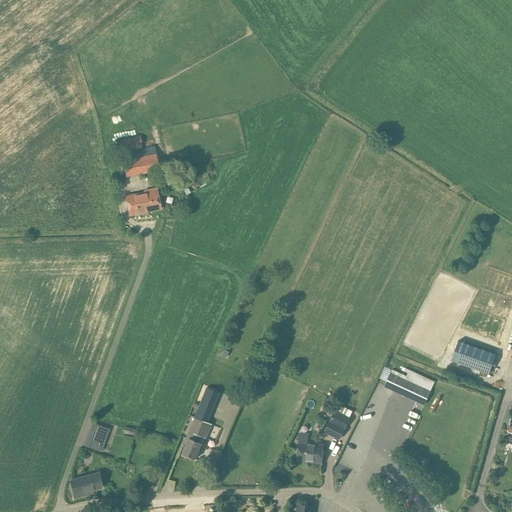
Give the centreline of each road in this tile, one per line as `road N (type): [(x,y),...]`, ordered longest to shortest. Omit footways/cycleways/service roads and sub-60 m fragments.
road 1 (unclassified): [(61,511),(63,484),(146,256),(145,233)]
road 2 (unclassified): [(71,511),(164,495),(307,490),(356,511)]
